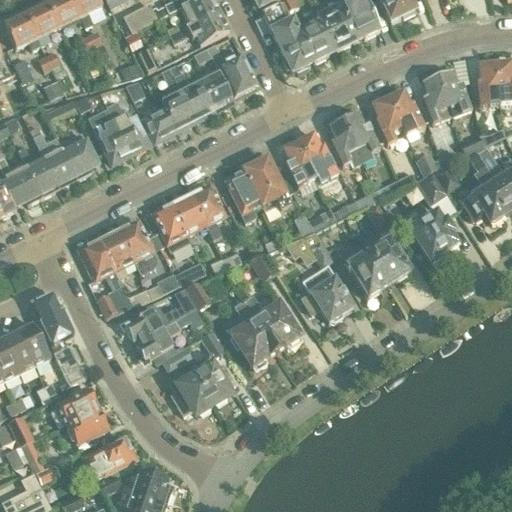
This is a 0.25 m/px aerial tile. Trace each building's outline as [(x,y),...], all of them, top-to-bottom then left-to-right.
[(67,0),(65,0),(46,10),(57,33),(71,26),(79,23),(67,0)] [(67,0),(79,23),(80,22),(84,32),(85,33),(92,30),(87,19),(100,12),(94,0),(67,0)] [(113,0),(104,4),(109,13),(125,6),(132,2),(131,0),(113,0)] [(180,14),(208,0),(180,0),(179,1),(181,3),(153,17),(149,9),(122,23),(130,39),(180,14)] [(184,35),(218,18),(209,0),(208,0),(180,14),(185,26),(166,35),(170,42),(184,35)] [(251,0),(258,14),(285,0),(251,0)] [(375,0),(383,16),(389,27),(402,21),(404,24),(415,19),(405,0),(375,0)] [(294,2),(282,7),(287,17),(299,11),(294,2)] [(347,2),(338,7),(342,16),(340,17),(355,47),(362,43),(363,45),(379,37),(371,22),(363,6),(351,12),(347,2)] [(282,7),(260,18),(283,65),(282,66),(286,75),(288,74),(291,79),(295,76),(296,78),(305,73),(304,72),(313,68),(298,38),(287,17),(282,7)] [(336,8),(316,18),(320,27),(335,57),(335,58),(349,52),(348,50),(355,47),(340,17),(336,8)] [(46,10),(24,20),(40,52),(40,51),(41,52),(51,46),(47,38),(57,33),(46,10)] [(174,49),(189,42),(191,46),(194,44),(199,53),(228,38),(218,18),(184,35),(170,42),(174,49)] [(24,20),(3,31),(14,54),(27,48),(31,56),(40,52),(24,20)] [(320,27),(298,38),(313,68),(314,69),(328,62),(327,61),(335,57),(320,27)] [(102,49),(96,36),(88,40),(94,53),(102,49)] [(131,56),(142,50),(135,37),(124,43),(131,56)] [(88,40),(80,44),(86,57),(94,53),(88,40)] [(213,50),(206,54),(210,63),(218,79),(232,105),(243,100),(246,102),(253,98),(254,94),(257,93),(240,60),(219,71),(217,67),(221,66),(213,50)] [(147,78),(157,73),(147,53),(138,58),(147,78)] [(198,69),(210,63),(206,54),(193,60),(198,69)] [(53,58),(45,61),(51,74),(59,71),(53,58)] [(45,61),(37,65),(43,78),(51,74),(45,61)] [(511,81),(511,68),(495,70),(499,111),(499,113),(510,111),(510,110),(511,110),(511,81)] [(175,70),(168,73),(172,83),(180,78),(176,69),(175,70)] [(479,86),(475,86),(478,113),(487,112),(499,111),(495,70),(478,71),(479,86)] [(168,73),(160,77),(167,89),(169,93),(176,89),(172,83),(168,73)] [(180,78),(172,83),(176,89),(180,98),(194,126),(197,124),(198,126),(214,118),(199,88),(190,93),(182,78),(180,78)] [(452,78),(436,83),(451,122),(452,123),(462,120),(462,119),(470,116),(461,90),(457,92),(452,78)] [(218,79),(199,88),(214,118),(229,110),(228,109),(233,106),(232,105),(218,79)] [(436,83),(421,89),(426,103),(422,105),(431,130),(440,127),(451,122),(436,83)] [(137,88),(125,92),(133,107),(144,102),(137,88)] [(402,97),(388,104),(401,133),(408,147),(419,141),(417,136),(424,132),(412,108),(408,110),(402,97)] [(180,98),(161,108),(164,114),(175,137),(191,130),(190,128),(194,126),(180,98)] [(85,103),(75,109),(80,119),(90,113),(85,103)] [(388,104),(372,112),(379,125),(374,127),(386,151),(394,147),(390,138),(401,133),(388,104)] [(135,124),(126,128),(116,110),(107,114),(130,160),(148,151),(135,124)] [(111,170),(130,160),(107,114),(95,119),(105,139),(97,143),(111,170)] [(159,116),(142,125),(153,147),(156,145),(157,146),(175,137),(164,114),(159,116)] [(357,119),(342,126),(363,168),(375,163),(373,157),(379,154),(367,130),(363,132),(357,119)] [(14,123),(3,128),(8,138),(19,132),(14,123)] [(342,126),(328,133),(334,146),(331,148),(342,172),(350,168),(352,174),(363,169),(363,168),(342,126)] [(8,138),(3,128),(0,129),(0,145),(10,140),(8,138)] [(485,141),(478,142),(479,144),(482,143),(484,153),(504,142),(503,133),(493,138),(489,140),(485,141)] [(41,139),(32,143),(44,165),(59,196),(76,187),(58,150),(55,144),(46,149),(41,139)] [(65,147),(58,150),(76,187),(92,179),(90,175),(97,171),(85,148),(81,139),(65,147)] [(312,141),(298,148),(316,185),(319,191),(337,182),(334,176),(323,152),(318,154),(312,141)] [(478,142),(460,151),(465,162),(484,153),(482,143),(479,144),(478,142)] [(298,148),(283,155),(289,168),(285,170),(297,194),(305,190),(306,190),(316,185),(298,148)] [(25,152),(17,156),(26,174),(41,204),(59,196),(44,165),(30,172),(27,164),(30,163),(25,152)] [(485,154),(475,160),(476,160),(484,173),(511,216),(511,215),(511,176),(503,182),(493,168),(485,154)] [(454,156),(442,162),(446,173),(448,172),(447,172),(459,166),(454,156)] [(484,194),(462,208),(474,227),(483,221),(489,230),(511,216),(484,173),(476,160),(467,165),(476,178),(474,179),(484,194)] [(434,166),(418,174),(423,184),(432,180),(446,173),(442,162),(441,163),(434,166)] [(3,163),(0,164),(0,175),(4,184),(0,186),(0,187),(13,213),(18,211),(26,206),(28,211),(41,204),(26,174),(12,181),(8,172),(8,173),(3,163)] [(267,167),(244,179),(260,211),(264,219),(276,212),(280,219),(291,213),(267,167)] [(446,173),(432,180),(445,199),(459,190),(448,172),(446,173)] [(411,178),(398,184),(403,194),(416,188),(411,178)] [(244,179),(225,188),(245,228),(255,223),(251,215),(260,211),(244,179)] [(423,184),(420,186),(427,198),(433,207),(445,199),(432,180),(423,184)] [(386,191),(377,195),(381,205),(391,200),(403,194),(398,184),(386,191)] [(0,224),(15,217),(13,213),(0,188),(0,224)] [(209,192),(190,202),(205,232),(212,246),(222,241),(215,227),(224,222),(209,192)] [(377,195),(354,207),(358,216),(365,213),(376,207),(381,205),(377,195)] [(190,202),(171,211),(186,241),(205,232),(190,202)] [(354,207),(332,217),(337,227),(358,216),(354,207)] [(376,207),(365,213),(378,233),(389,226),(376,207)] [(171,211),(152,221),(166,251),(170,258),(189,249),(185,241),(186,241),(171,211)] [(307,226),(313,239),(337,227),(332,217),(332,218),(330,214),(307,226)] [(409,236),(408,237),(411,242),(413,241),(426,261),(424,262),(429,268),(430,268),(431,269),(442,261),(442,260),(456,251),(450,241),(453,239),(444,226),(441,228),(435,218),(409,235),(409,236)] [(304,220),(293,225),(298,234),(303,243),(313,239),(307,226),(304,220)] [(137,228),(118,238),(133,268),(140,281),(151,275),(152,275),(152,274),(153,274),(153,273),(154,273),(154,272),(155,272),(155,271),(155,270),(156,270),(156,269),(156,268),(156,267),(156,266),(156,265),(155,264),(155,263),(152,258),(137,228)] [(118,238),(99,247),(118,286),(119,285),(128,281),(124,273),(133,268),(118,238)] [(386,241),(365,254),(388,292),(409,278),(386,241)] [(320,246),(307,254),(321,274),(333,266),(341,261),(334,251),(326,256),(320,246)] [(84,255),(80,256),(82,260),(89,273),(87,274),(91,284),(94,283),(95,286),(96,287),(105,282),(112,297),(108,299),(109,301),(96,307),(105,325),(131,312),(126,303),(128,302),(119,285),(118,286),(99,247),(84,255)] [(365,254),(343,268),(367,305),(388,292),(365,254)] [(237,257),(221,264),(227,277),(242,269),(237,257)] [(263,260),(248,267),(262,289),(276,279),(263,260)] [(221,264),(210,270),(213,276),(216,282),(227,277),(221,264)] [(309,300),(300,305),(310,321),(319,315),(328,329),(330,328),(334,329),(342,325),(343,320),(352,314),(327,275),(318,280),(317,280),(302,289),(309,300)] [(198,288),(183,295),(195,313),(195,314),(198,317),(211,308),(199,289),(198,288)] [(146,294),(145,295),(150,305),(162,300),(157,290),(146,295),(146,294)] [(128,302),(126,303),(131,312),(132,312),(141,309),(150,305),(145,295),(128,302)] [(183,295),(172,300),(180,313),(184,321),(195,314),(195,313),(183,295)] [(59,316),(53,303),(48,302),(30,311),(52,354),(74,343),(60,316),(59,316)] [(250,304),(243,309),(254,326),(276,360),(287,353),(291,356),(298,346),(300,344),(278,311),(264,320),(260,315),(258,316),(250,304)] [(245,332),(230,342),(252,376),(254,374),(266,372),(265,367),(276,360),(254,326),(243,309),(236,313),(244,325),(242,327),(245,332)] [(151,317),(124,333),(134,351),(175,327),(177,326),(176,325),(184,321),(180,313),(175,315),(174,313),(169,316),(162,320),(158,313),(151,317)] [(184,321),(176,325),(177,326),(180,332),(189,327),(193,334),(204,328),(198,317),(195,314),(184,321)] [(175,327),(134,351),(145,369),(173,353),(168,343),(180,335),(175,327)] [(32,332),(17,339),(34,373),(39,382),(55,374),(51,365),(48,366),(32,332)] [(206,375),(193,382),(211,411),(213,410),(214,412),(227,404),(226,402),(228,400),(226,397),(235,391),(222,370),(219,372),(213,364),(224,357),(212,338),(200,345),(211,362),(201,368),(206,375)] [(18,381),(34,373),(17,339),(2,347),(18,381)] [(0,381),(3,388),(18,381),(2,347),(0,347),(0,381)] [(83,368),(80,370),(70,351),(53,360),(69,392),(87,383),(86,382),(90,380),(83,368)] [(189,351),(178,358),(185,369),(192,365),(188,359),(189,351)] [(178,358),(162,368),(168,379),(185,369),(178,358)] [(177,383),(167,389),(174,400),(170,402),(183,423),(193,417),(195,421),(197,420),(198,422),(211,414),(210,412),(211,411),(193,382),(182,390),(177,383)] [(49,402),(56,399),(51,389),(44,392),(49,402)] [(41,406),(49,402),(44,392),(36,396),(41,406)] [(68,430),(99,416),(89,396),(87,397),(86,393),(72,399),(74,403),(58,410),(59,411),(54,413),(59,424),(55,426),(59,434),(67,430),(68,430)] [(18,417),(26,413),(21,403),(13,407),(18,417)] [(10,421),(18,417),(13,407),(5,411),(10,421)] [(77,450),(108,435),(99,416),(68,430),(77,450)] [(13,427),(8,430),(19,454),(30,448),(26,439),(25,438),(20,440),(13,427)] [(0,448),(1,451),(11,447),(7,439),(0,442),(0,448)] [(96,483),(135,464),(127,449),(126,450),(124,445),(109,453),(109,451),(84,463),(90,475),(92,474),(96,483)] [(9,466),(18,461),(14,454),(5,458),(9,466)] [(13,474),(22,469),(18,461),(9,466),(13,474)] [(31,474),(30,474),(32,479),(33,479),(43,474),(42,472),(40,469),(31,474)] [(41,490),(59,481),(53,470),(35,478),(41,490)] [(165,490),(166,486),(140,477),(132,501),(164,511),(166,511),(172,498),(170,497),(172,492),(165,490)] [(32,511),(48,511),(33,480),(20,487),(26,498),(25,498),(32,511)] [(113,497),(123,493),(117,482),(108,487),(113,497)] [(104,502),(113,497),(108,487),(99,491),(104,502)] [(32,511),(25,498),(1,510),(2,511),(32,511)] [(72,511),(83,511),(84,511),(78,500),(69,505),(72,511)] [(164,511),(132,501),(128,511),(164,511)]
